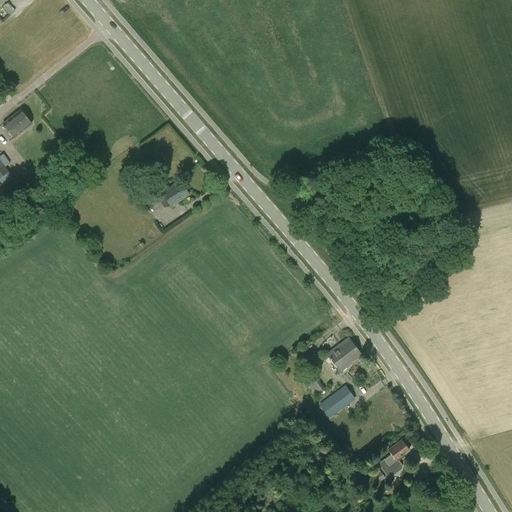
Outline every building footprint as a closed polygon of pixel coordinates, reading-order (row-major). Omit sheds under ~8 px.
[(9,15),(14,10),(7,3),(2,7),(9,15)] [(2,124),(13,138),(32,123),(21,109),(2,124)] [(0,185),(1,185),(0,182),(0,176),(8,171),(0,159),(0,185)] [(161,192),(163,194),(157,199),(153,194),(146,199),(150,204),(155,211),(162,205),(164,208),(169,204),(170,206),(174,203),(188,194),(179,180),(161,192)] [(343,371),(362,356),(348,337),(342,342),(326,353),(327,355),(323,358),(328,364),(332,361),(340,373),(343,371)] [(303,382),(315,397),(318,394),(320,396),(326,391),(325,389),(313,374),(303,382)] [(355,399),(345,386),(340,389),(320,404),(332,421),(335,419),(332,415),(355,399)] [(388,449),(391,453),(377,464),(388,478),(401,469),(402,467),(402,465),(399,460),(404,456),(403,454),(408,450),(401,439),(388,449)] [(385,478),(379,470),(360,485),(365,491),(370,487),(371,489),(376,486),(381,493),(387,488),(382,481),(385,478)]
